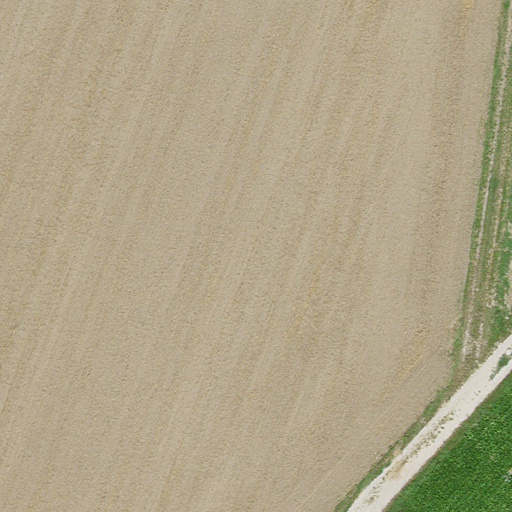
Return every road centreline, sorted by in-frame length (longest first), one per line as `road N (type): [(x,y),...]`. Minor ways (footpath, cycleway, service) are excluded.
road 1 (track): [(511,90),(478,402)]
road 2 (track): [(511,365),(379,511)]
